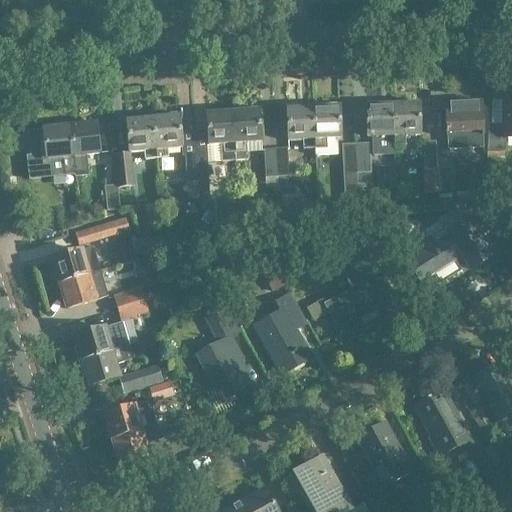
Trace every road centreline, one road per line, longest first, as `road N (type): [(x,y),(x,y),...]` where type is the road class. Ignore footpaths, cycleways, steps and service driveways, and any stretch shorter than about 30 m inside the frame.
road 1 (residential): [(0,64),(299,33),(511,34)]
road 2 (residential): [(127,511),(511,289)]
road 3 (tertiary): [(80,511),(0,280)]
